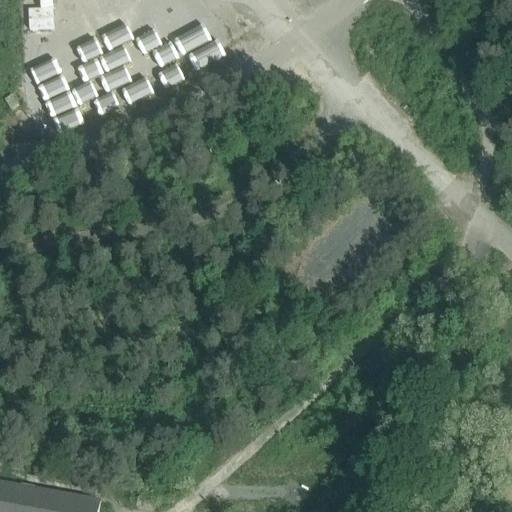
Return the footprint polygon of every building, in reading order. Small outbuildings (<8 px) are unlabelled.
[(11,97),(4,102),(11,111),(18,106),(11,97)] [(358,188),(268,275),(320,329),(409,242),(358,188)] [(403,379),(378,354),(363,369),(387,395),(403,379)] [(98,511),(101,503),(0,484),(0,511),(98,511)] [(156,502),(137,499),(136,508),(155,511),(156,502)]
